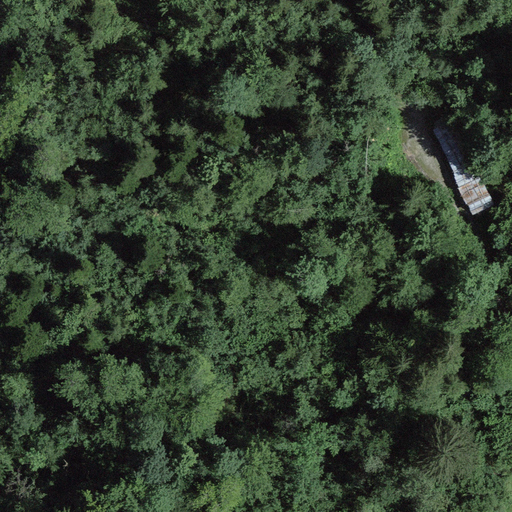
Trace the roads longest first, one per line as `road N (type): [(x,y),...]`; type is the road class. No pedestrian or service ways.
road 1 (track): [(511,327),(352,0)]
road 2 (track): [(409,129),(473,50),(511,35)]
